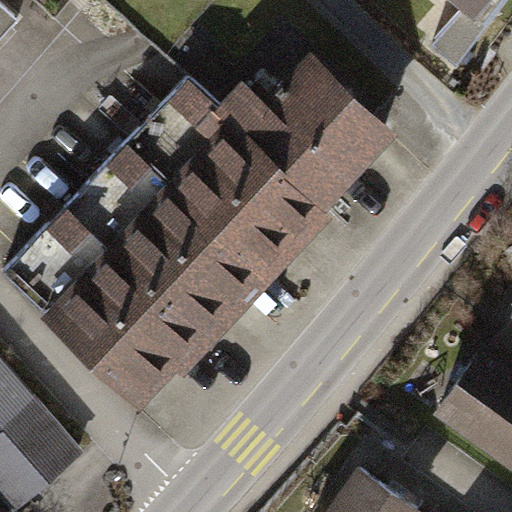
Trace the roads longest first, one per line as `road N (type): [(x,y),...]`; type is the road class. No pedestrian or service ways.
road 1 (tertiary): [(193,502),(511,127)]
road 2 (residential): [(193,502),(0,301)]
